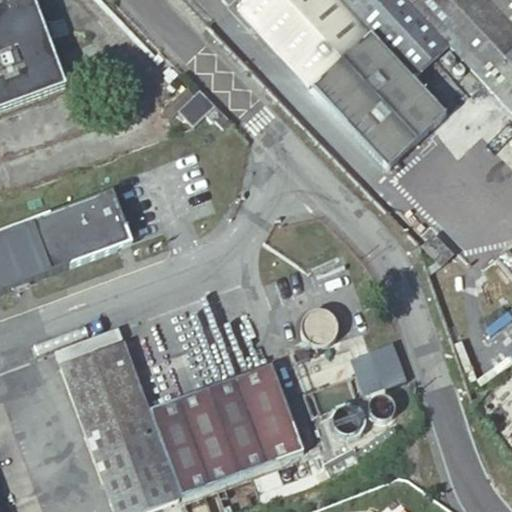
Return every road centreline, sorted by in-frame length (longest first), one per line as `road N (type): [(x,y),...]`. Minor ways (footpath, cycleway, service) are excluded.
road 1 (tertiary): [(148,0),(396,260),(454,443)]
road 2 (unclassified): [(278,511),(454,443)]
